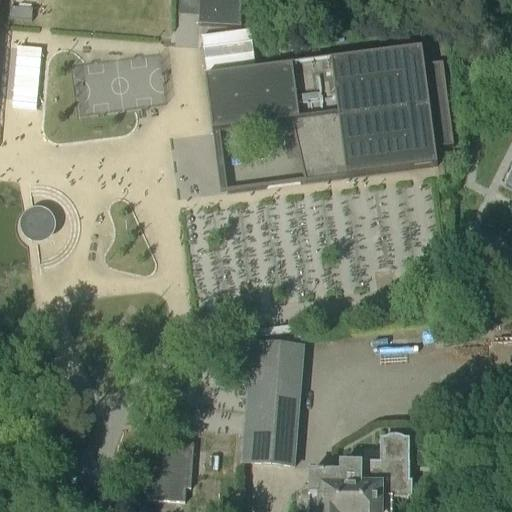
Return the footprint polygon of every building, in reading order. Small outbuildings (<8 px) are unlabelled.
[(200,0),(199,27),(229,29),(240,29),(241,0),(200,0)] [(9,9),(8,21),(32,23),(33,11),(9,9)] [(250,33),(201,39),(206,75),(255,68),(250,33)] [(212,135),(292,124),(305,183),(437,165),(435,151),(454,149),(443,66),(424,69),(421,48),(204,77),(212,135)] [(511,159),(499,186),(511,193),(511,159)] [(36,246),(40,272),(52,270),(62,264),(69,257),(74,250),(78,240),(78,234),(79,229),(79,221),(76,213),(71,205),(62,195),(51,189),(41,187),(29,188),(31,212),(36,246)] [(241,465),(244,466),(295,469),(304,339),(268,343),(268,347),(251,346),(241,465)] [(64,434),(65,416),(54,416),(53,434),(64,434)] [(405,443),(404,443),(401,441),(400,441),(396,440),(395,440),(392,441),(390,441),(388,442),(386,443),(382,443),(382,467),(340,466),(340,471),(332,471),(332,476),(310,476),(309,498),(298,498),(298,511),(301,511),(393,511),(394,500),(408,500),(409,443),(405,443)] [(451,442),(442,453),(454,464),(461,455),(460,455),(463,452),(451,442)] [(191,492),(194,447),(163,445),(160,484),(148,483),(147,503),(185,506),(186,491),(191,492)]
